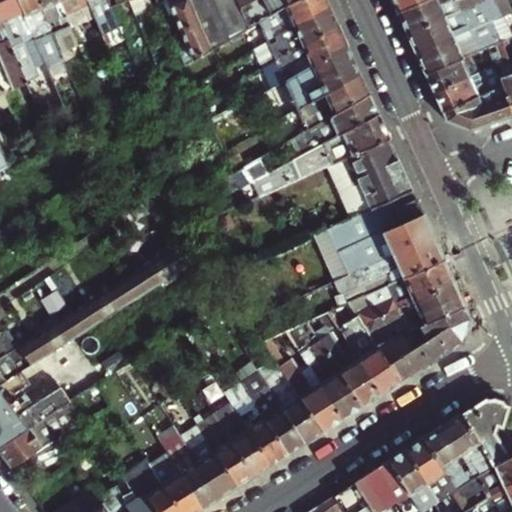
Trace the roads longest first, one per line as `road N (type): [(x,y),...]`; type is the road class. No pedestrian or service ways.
road 1 (residential): [(254,511),(511,346)]
road 2 (residential): [(359,0),(436,175)]
road 3 (residential): [(436,175),(511,346)]
